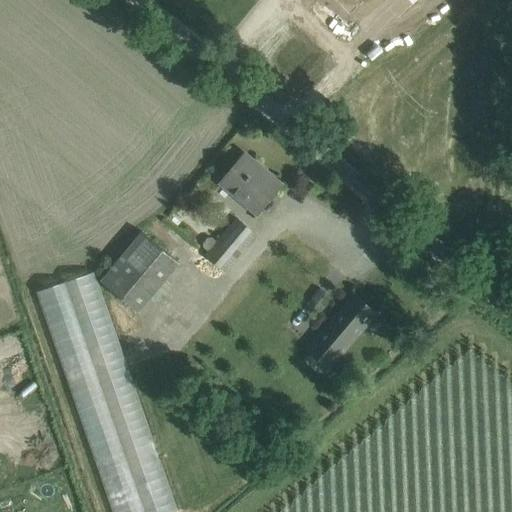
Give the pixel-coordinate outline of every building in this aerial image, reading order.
[(333,0),(349,16),(366,0),(333,0)] [(425,17),(441,0),(422,0),(415,8),(425,17)] [(381,49),(391,57),(423,21),(413,12),(381,49)] [(411,86),(396,90),(404,121),(473,104),(468,85),(470,84),(468,78),(466,79),(465,73),(421,84),(417,66),(460,54),(455,35),(399,50),(404,69),(406,68),(411,86)] [(221,183),(257,213),(280,185),(244,155),(221,183)] [(205,256),(223,271),(255,234),(237,219),(205,256)] [(141,232),(101,280),(139,313),(159,290),(166,295),(171,288),(164,282),(180,264),(141,232)] [(111,511),(159,511),(205,495),(156,364),(127,375),(87,269),(27,292),(111,511)] [(330,368),(377,313),(354,294),(308,349),(330,368)] [(0,404),(16,400),(0,334),(0,404)]
